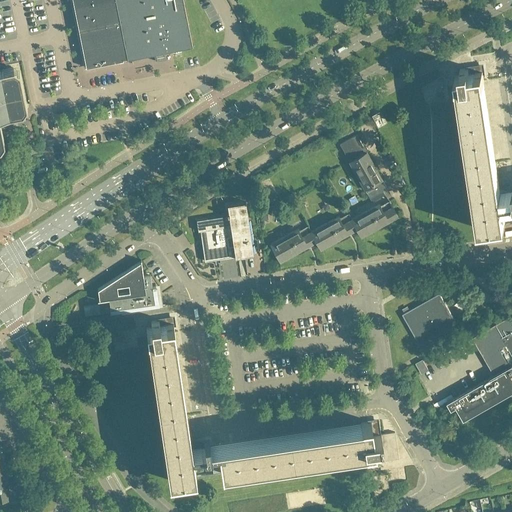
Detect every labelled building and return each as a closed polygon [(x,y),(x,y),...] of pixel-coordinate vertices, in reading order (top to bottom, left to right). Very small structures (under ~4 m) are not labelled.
[(127,58),(115,0),(72,0),(86,67),(123,60),(123,59),(127,58)] [(192,46),(183,0),(115,0),(127,58),(127,59),(154,54),(155,61),(167,59),(166,52),(172,50),(192,46)] [(22,113),(26,108),(25,100),(19,73),(13,69),(0,71),(0,147),(5,141),(2,129),(0,119),(0,118),(8,116),(22,113)] [(501,206),(500,198),(490,129),(485,100),(482,82),(484,82),(482,72),(474,73),(469,74),(468,69),(459,70),(460,76),(457,76),(454,76),(456,86),(459,100),(475,210),(478,228),(477,228),(478,229),(505,225),(505,224),(504,224),(503,216),(501,206)] [(387,122),(381,110),(371,116),(378,128),(387,122)] [(382,179),(367,152),(366,152),(368,149),(366,147),(363,146),(356,134),(339,144),(369,198),(374,196),(377,194),(380,192),(383,191),(386,189),(381,180),(382,179)] [(386,189),(383,191),(385,195),(387,200),(391,198),(386,189)] [(511,214),(511,196),(500,198),(501,206),(503,216),(511,214)] [(361,236),(397,216),(398,216),(389,201),(380,206),(379,204),(352,219),(357,228),(356,228),(361,236)] [(253,254),(246,202),(227,205),(228,213),(227,213),(227,216),(196,221),(198,231),(199,231),(204,261),(235,257),(253,254)] [(302,202),(297,205),(300,211),(305,207),(302,202)] [(321,248),(356,228),(357,228),(352,219),(348,213),(339,218),(338,216),(311,231),(308,225),(320,248),(321,248)] [(297,251),(302,249),(316,241),(320,249),(321,248),(320,248),(308,225),(299,230),(298,228),(270,244),(280,261),(297,251)] [(152,286),(150,274),(143,275),(141,260),(140,260),(141,261),(98,289),(99,300),(98,300),(98,301),(109,299),(111,312),(158,305),(165,304),(158,305),(155,286),(152,286)] [(457,324),(439,293),(425,301),(426,302),(426,301),(427,303),(417,309),(416,307),(416,306),(402,314),(420,345),(457,324)] [(458,396),(447,403),(451,410),(456,407),(463,420),(464,420),(465,419),(466,419),(479,411),(480,411),(482,410),(505,396),(506,396),(511,392),(511,376),(511,375),(511,374),(511,365),(511,364),(511,363),(511,314),(470,339),(473,343),(475,342),(490,369),(491,371),(494,375),(493,376),(466,392),(459,396),(458,396)] [(186,414),(184,400),(174,334),(173,324),(165,325),(160,326),(159,320),(150,322),(151,327),(148,328),(148,327),(145,328),(147,338),(148,338),(150,356),(157,400),(169,480),(168,480),(168,481),(196,477),(196,476),(195,476),(194,467),(192,449),(191,440),(190,440),(186,414)] [(428,370),(422,361),(416,364),(421,373),(422,374),(428,370)] [(374,447),(373,444),(382,443),(384,461),(398,458),(394,432),(378,434),(376,421),(371,422),(368,422),(360,423),(361,424),(218,445),(220,463),(221,472),(222,472),(364,450),(364,451),(375,449),(374,447)] [(220,463),(218,445),(210,446),(209,440),(204,441),(204,447),(201,447),(200,447),(192,449),(194,467),(220,463)] [(0,475),(0,488),(8,486),(6,475),(0,475)] [(0,488),(0,500),(10,499),(8,486),(0,488)]
